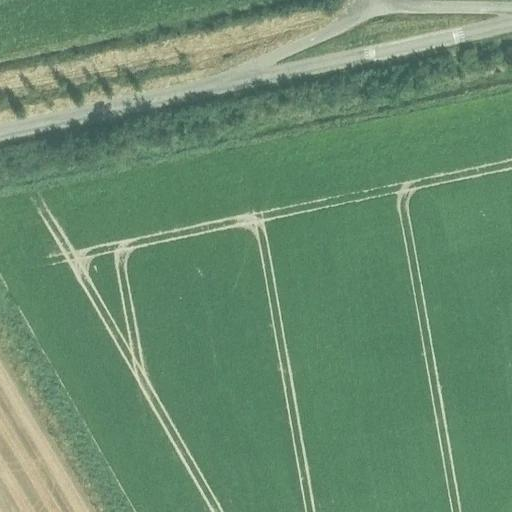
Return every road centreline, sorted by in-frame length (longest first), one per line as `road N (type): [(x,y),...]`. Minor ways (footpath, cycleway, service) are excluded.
road 1 (tertiary): [(246,73),(511,16)]
road 2 (tertiary): [(0,128),(246,73)]
road 3 (unclassified): [(368,0),(251,60),(246,73)]
